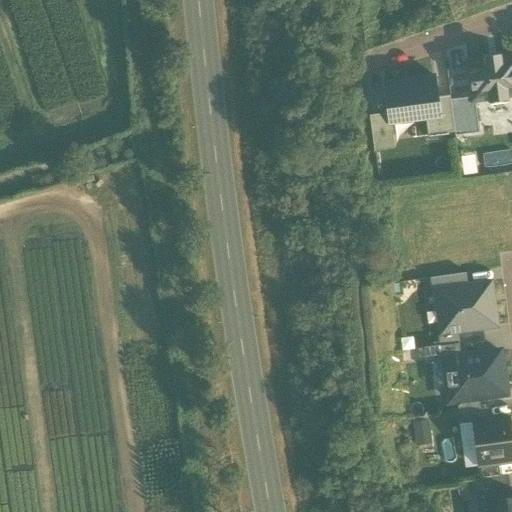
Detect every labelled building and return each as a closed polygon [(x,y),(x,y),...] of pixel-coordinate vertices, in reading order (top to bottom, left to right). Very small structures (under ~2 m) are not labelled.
[(511,59),(470,64),(471,75),(468,75),(469,89),(473,89),(474,97),(474,99),(488,97),(489,105),(508,103),(507,94),(511,93),(511,59)] [(438,116),(436,98),(433,75),(413,78),(413,81),(386,84),(389,114),(391,123),(392,123),(425,118),(438,116)] [(438,116),(425,118),(428,136),(454,132),(450,100),(450,96),(436,98),(438,116)] [(474,99),(474,97),(450,100),(454,132),(455,136),(479,133),(474,99)] [(391,123),(389,114),(370,116),(374,152),(395,149),(392,123),(391,123)] [(511,152),(511,150),(482,153),(484,168),(511,164),(511,152)] [(461,157),(463,175),(476,173),(474,155),(461,157)] [(432,292),(435,291),(435,290),(467,286),(466,273),(430,278),(432,292)] [(467,286),(435,290),(435,291),(441,332),(441,333),(458,331),(496,326),(490,283),(467,286)] [(441,333),(441,332),(438,333),(439,345),(459,343),(458,331),(441,333)] [(444,359),(461,357),(459,343),(439,345),(424,348),(426,362),(444,360),(444,359)] [(479,398),(506,394),(500,352),(461,357),(444,359),(444,360),(450,401),(456,400),(479,398)] [(458,413),(480,410),(479,398),(456,400),(458,413)] [(489,420),(488,409),(480,410),(458,413),(460,424),(473,422),(489,420)] [(473,422),(479,467),(511,462),(511,438),(509,418),(489,420),(473,422)] [(413,422),(417,445),(432,443),(428,420),(413,422)] [(473,422),(460,424),(465,468),(479,467),(473,422)] [(481,478),(484,502),(488,502),(511,498),(509,474),(481,478)] [(511,511),(511,498),(488,502),(489,511),(511,511)]
